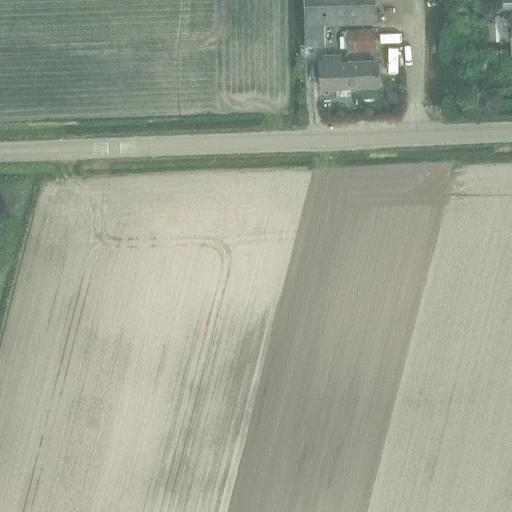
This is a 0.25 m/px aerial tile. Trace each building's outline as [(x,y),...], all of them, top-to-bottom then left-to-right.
[(278,0),(279,39),(301,38),(301,0),(278,0)] [(324,24),(375,23),(374,0),(302,0),(304,46),(324,46),(324,24)] [(347,32),(348,52),(376,51),(375,31),(347,32)] [(318,56),(318,68),(319,88),(377,84),(376,64),(340,66),(340,54),(318,56)] [(398,93),(388,93),(389,103),(398,103),(398,93)]
